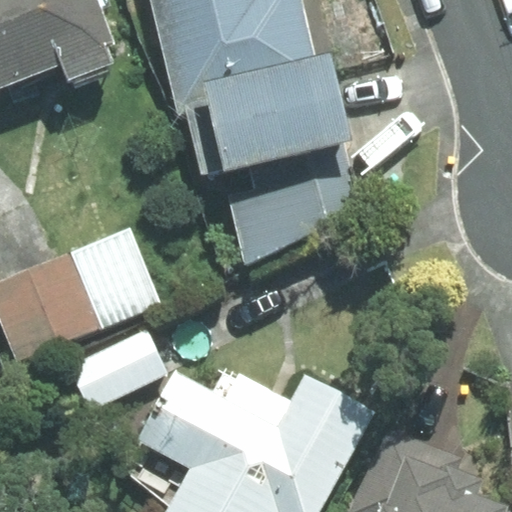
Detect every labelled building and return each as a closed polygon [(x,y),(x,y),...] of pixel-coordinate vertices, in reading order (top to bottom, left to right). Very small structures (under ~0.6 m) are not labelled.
[(0,0),(0,94),(113,50),(93,0),(0,0)] [(148,0),(189,177),(342,142),(308,0),(148,0)] [(129,231),(0,284),(0,329),(15,365),(160,304),(129,231)] [(182,471),(159,511),(314,511),(370,413),(304,377),(288,406),(236,378),(223,401),(172,373),(133,444),(182,471)] [(385,431),(349,511),(497,511),(474,501),(481,486),(455,475),(460,464),(385,431)]
